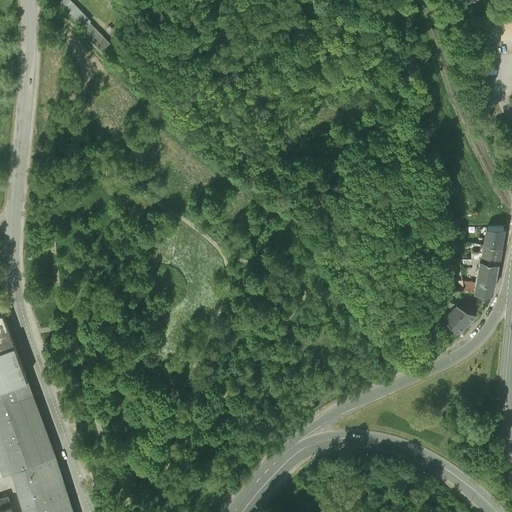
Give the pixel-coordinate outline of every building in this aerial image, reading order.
[(74,0),(63,0),(62,2),(96,41),(104,34),(74,0)] [(501,246),(504,227),(487,227),(484,240),(484,243),(501,246)] [(481,259),(499,262),(501,246),(484,243),(484,244),(482,252),(481,259)] [(472,259),(480,259),(480,258),(481,259),(482,252),(471,251),(472,259)] [(493,293),(499,262),(481,259),(480,258),(480,259),(479,264),(475,287),(474,291),(493,293)] [(458,332),(476,313),(457,304),(443,319),(458,332)] [(0,469),(2,474),(11,470),(56,454),(2,312),(0,313),(0,469)] [(11,470),(24,511),(74,511),(56,454),(11,470)] [(0,511),(13,511),(8,494),(0,496),(0,511)]
